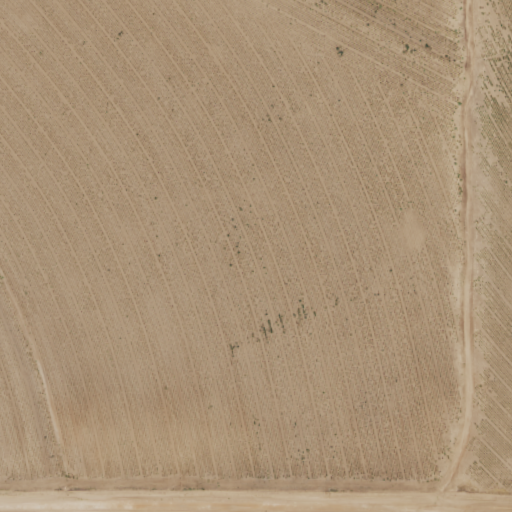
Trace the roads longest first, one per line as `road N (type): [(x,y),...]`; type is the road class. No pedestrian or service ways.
road 1 (residential): [(429,511),(433,0)]
road 2 (residential): [(221,511),(0,508)]
